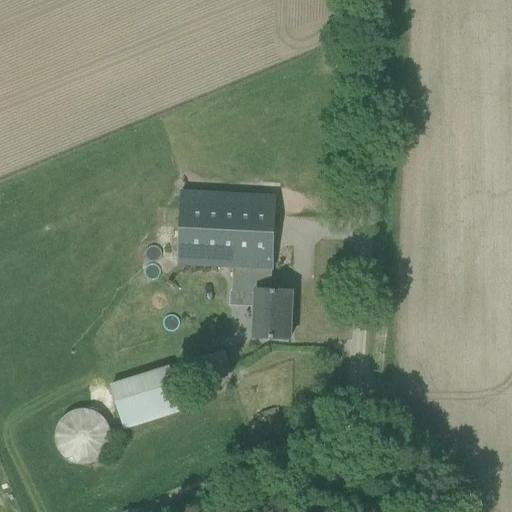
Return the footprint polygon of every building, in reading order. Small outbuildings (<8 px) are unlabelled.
[(274,197),(177,193),(175,267),(232,268),(270,269),(274,197)] [(291,291),(270,290),(271,269),(270,269),(232,268),(231,292),(255,293),(253,338),(289,340),(290,320),(291,311),(290,311),(291,291)] [(231,374),(226,356),(226,355),(175,369),(181,389),(231,374)] [(110,385),(125,431),(184,412),(169,366),(110,385)] [(89,406),(81,404),(72,405),(65,409),(59,415),(56,423),(56,432),(59,440),(65,446),(73,450),(81,451),(89,448),(96,443),(101,436),(102,427),(101,419),(96,411),(89,406)]
